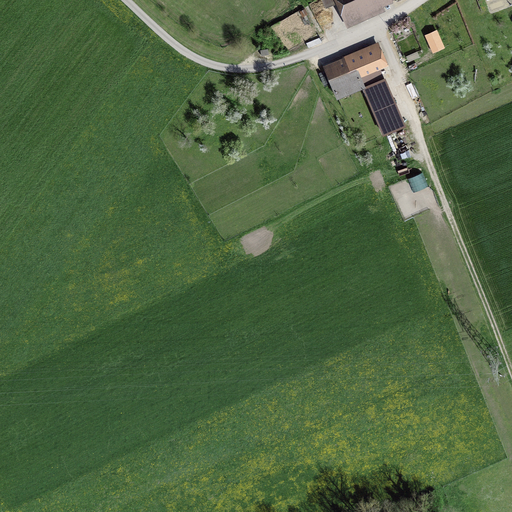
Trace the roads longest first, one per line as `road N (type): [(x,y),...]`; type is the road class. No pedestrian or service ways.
road 1 (track): [(376,22),(511,372)]
road 2 (unclassified): [(126,0),(188,54),(225,67),(271,65),(376,22)]
